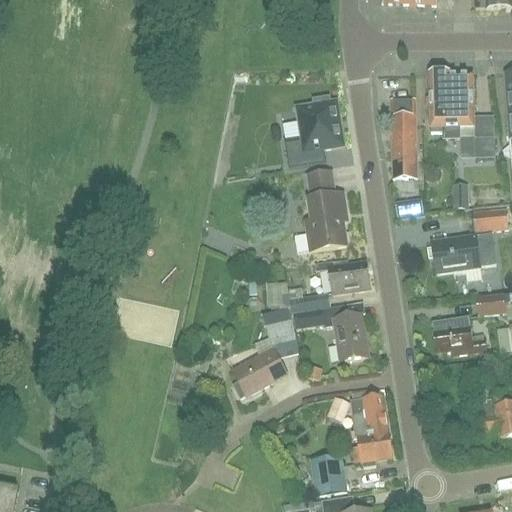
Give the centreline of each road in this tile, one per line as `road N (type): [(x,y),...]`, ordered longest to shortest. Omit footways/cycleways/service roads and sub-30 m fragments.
road 1 (residential): [(402,380),(351,42)]
road 2 (residential): [(202,476),(230,435),(303,395),(402,380)]
road 3 (residential): [(351,42),(511,41)]
